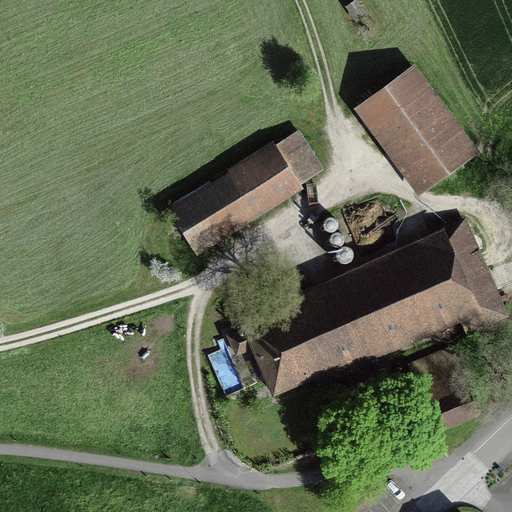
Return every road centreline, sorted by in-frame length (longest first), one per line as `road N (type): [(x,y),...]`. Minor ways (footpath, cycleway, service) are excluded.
road 1 (track): [(205,282),(348,182),(328,80),(297,0)]
road 2 (track): [(232,481),(211,448),(194,382),(205,282)]
